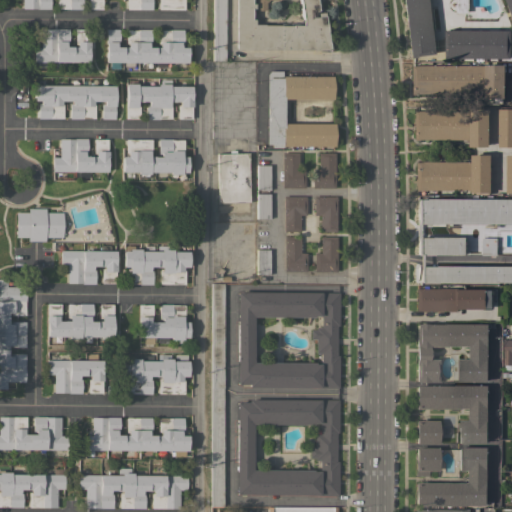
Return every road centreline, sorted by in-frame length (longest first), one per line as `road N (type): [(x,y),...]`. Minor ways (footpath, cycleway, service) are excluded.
road 1 (secondary): [(362,0),(376,193),(374,511)]
road 2 (residential): [(197,21),(10,19),(0,27)]
road 3 (residential): [(197,130),(1,129)]
road 4 (residential): [(195,406),(0,407)]
road 5 (residential): [(196,296),(33,294)]
road 6 (residential): [(33,407),(31,250)]
